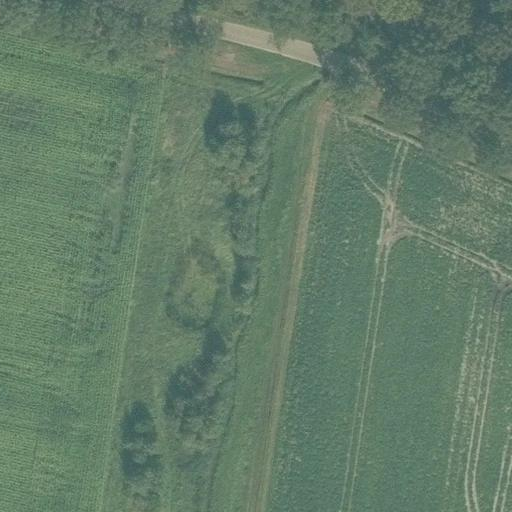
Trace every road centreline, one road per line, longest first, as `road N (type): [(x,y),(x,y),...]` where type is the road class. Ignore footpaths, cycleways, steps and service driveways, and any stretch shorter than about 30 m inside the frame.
road 1 (unclassified): [(511,144),(333,60),(71,0)]
road 2 (secondary): [(511,76),(344,0)]
